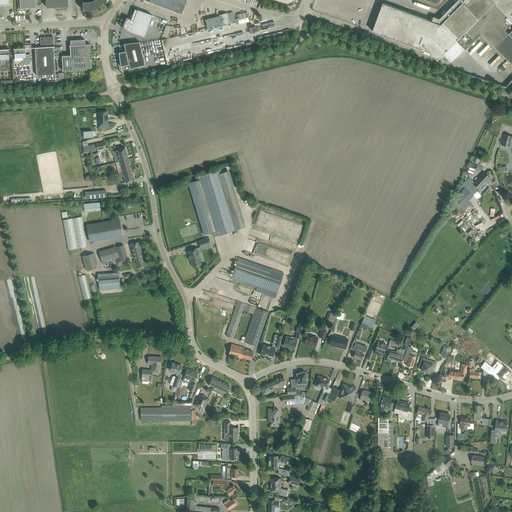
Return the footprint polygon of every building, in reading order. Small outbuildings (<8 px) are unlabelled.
[(36,8),(36,3),(35,0),(18,0),(19,10),(30,9),(30,8),(36,8)] [(45,0),(46,7),(57,6),(58,10),(61,9),(67,9),(66,0),(45,0)] [(103,0),(82,0),(83,10),(91,10),(91,8),(92,8),(93,8),(94,8),(93,8),(95,7),(96,7),(97,6),(98,5),(99,6),(98,5),(99,4),(100,3),(101,4),(101,3),(101,2),(102,0),(104,0),(103,0)] [(143,0),(182,14),(186,0),(143,0)] [(511,0),(458,0),(440,19),(434,16),(432,21),(383,3),(373,31),(430,52),(438,60),(443,54),(451,62),(465,49),(481,33),(504,56),(507,52),(511,57),(511,0)] [(126,17),(122,28),(144,36),(152,15),(137,10),(134,20),(131,19),(126,17)] [(238,14),(234,15),(236,25),(241,23),(239,14),(245,13),(247,21),(249,20),(247,12),(246,12),(246,10),(238,12),(238,14)] [(227,14),(219,16),(221,24),(229,23),(227,14)] [(166,24),(162,36),(167,38),(171,26),(166,24)] [(40,47),(35,47),(36,75),(55,74),(54,47),(55,46),(54,46),(53,36),(42,37),(42,39),(40,39),(40,47)] [(70,55),(90,54),(89,44),(90,44),(85,44),(85,39),(70,40),(71,45),(69,45),(69,46),(70,46),(70,55)] [(119,52),(119,55),(120,61),(121,66),(129,64),(129,68),(145,65),(140,42),(124,44),(125,51),(119,52)] [(121,44),(111,44),(111,54),(116,53),(116,51),(121,51),(121,44)] [(15,61),(23,61),(23,64),(30,63),(30,54),(25,54),(25,53),(26,53),(25,48),(14,49),(15,61)] [(0,52),(0,54),(0,59),(1,64),(4,64),(3,64),(5,59),(9,59),(9,60),(9,53),(8,54),(8,49),(9,49),(0,49),(0,52)] [(92,69),(91,61),(91,59),(90,59),(90,54),(70,55),(62,55),(63,71),(92,69)] [(107,111),(98,112),(99,128),(108,127),(107,111)] [(88,115),(79,116),(79,121),(82,121),(82,128),(88,128),(88,115)] [(97,150),(108,148),(107,142),(96,144),(97,150)] [(95,149),(94,144),(82,147),(83,153),(89,151),(89,150),(95,149)] [(125,148),(112,151),(115,162),(128,158),(125,148)] [(128,158),(115,162),(118,173),(122,172),(131,169),(128,158)] [(487,162),(483,159),(481,158),(478,163),(485,166),(487,162)] [(122,172),(118,173),(120,177),(124,176),(125,182),(134,180),(131,169),(122,172)] [(245,227),(227,171),(222,173),(220,169),(195,176),(197,180),(189,183),(205,235),(212,232),(214,236),(245,227)] [(463,192),(455,202),(461,207),(464,209),(470,203),(468,200),(479,189),(484,183),(486,181),(486,182),(490,185),(493,182),(489,178),(490,177),(484,172),(479,178),(475,182),(473,180),(469,183),(467,187),(463,192)] [(492,202),(490,199),(492,197),(489,193),(482,200),(487,206),(492,202)] [(119,219),(87,225),(90,241),(118,236),(117,230),(121,229),(119,219)] [(200,247),(211,244),(209,237),(198,241),(200,247)] [(130,244),(133,256),(142,254),(138,242),(130,244)] [(117,264),(123,263),(128,261),(124,244),(117,246),(99,252),(102,264),(113,261),(112,258),(120,256),(120,257),(116,259),(117,264)] [(193,267),(198,265),(201,264),(200,258),(197,248),(187,251),(190,259),(193,267)] [(94,253),(82,256),(86,270),(97,267),(96,265),(97,264),(94,253)] [(145,266),(142,254),(133,256),(134,259),(133,260),(136,268),(145,266)] [(283,273),(271,269),(238,257),(231,277),(257,286),(256,291),(275,298),(283,273)] [(301,264),(285,311),(291,313),(307,266),(301,264)] [(120,288),(119,276),(111,277),(110,273),(98,274),(99,290),(120,288)] [(78,276),(83,299),(91,297),(86,274),(78,276)] [(234,310),(226,336),(234,338),(243,311),(244,311),(253,314),(245,337),(243,342),(247,343),(254,345),(255,341),(258,342),(268,312),(258,308),(237,302),(234,310)] [(336,318),(342,320),(344,313),(337,311),(336,318)] [(329,312),(324,324),(330,326),(335,314),(329,312)] [(362,321),(360,326),(367,329),(369,324),(362,321)] [(307,335),(305,343),(309,344),(312,344),(311,345),(315,346),(316,341),(317,338),(307,335)] [(331,338),(330,343),(329,344),(337,347),(345,349),(346,344),(347,339),(332,335),(331,338)] [(285,341),(283,346),(287,347),(288,346),(290,347),(289,347),(294,349),(295,344),(296,340),(290,339),(291,337),(286,336),(285,341)] [(354,339),(350,349),(355,351),(353,357),(360,360),(362,353),(363,351),(365,351),(367,347),(355,343),(356,340),(354,339)] [(386,344),(382,343),(378,342),(376,349),(374,353),(382,356),(385,350),(386,344)] [(231,344),(228,355),(242,359),(243,357),(251,359),(253,352),(248,350),(249,350),(245,349),(245,348),(231,344)] [(273,356),(275,348),(263,345),(260,354),(266,356),(266,355),(273,356)] [(444,346),(441,355),(448,357),(451,348),(444,346)] [(389,350),(386,361),(390,362),(391,359),(397,361),(397,360),(401,361),(401,362),(403,357),(403,355),(405,351),(399,349),(398,353),(389,350)] [(410,355),(410,353),(406,352),(405,353),(404,358),(408,360),(406,365),(412,367),(414,362),(415,357),(410,355)] [(142,369),(142,370),(141,381),(152,382),(152,372),(160,373),(161,357),(154,356),(154,357),(152,357),(148,356),(147,364),(151,365),(151,370),(142,369)] [(433,361),(428,360),(422,358),(419,368),(422,369),(421,370),(430,373),(432,367),(435,368),(436,363),(433,362),(433,361)] [(481,361),(479,363),(482,365),(481,367),(484,369),(491,374),(492,374),(494,371),(491,369),(484,364),(484,363),(481,361)] [(177,388),(180,379),(182,374),(179,374),(182,366),(172,362),(169,371),(171,372),(176,374),(176,376),(172,385),(172,387),(177,388)] [(450,369),(449,376),(454,377),(454,376),(459,377),(459,376),(464,377),(465,371),(466,372),(466,371),(468,363),(463,363),(461,371),(450,369)] [(497,367),(494,372),(497,374),(498,374),(499,375),(504,379),(511,371),(507,368),(504,366),(503,365),(501,363),(497,367)] [(194,383),(197,372),(187,369),(183,381),(188,383),(189,380),(192,381),(188,390),(194,392),(197,384),(194,383)] [(471,369),(470,377),(479,378),(479,373),(479,372),(474,372),(475,369),(471,369)] [(306,383),(305,372),(304,372),(304,371),(303,371),(302,372),(301,372),(301,373),(297,373),(298,383),(295,383),(295,387),(303,387),(303,383),(306,383)] [(273,380),(277,388),(287,383),(283,375),(273,380)] [(226,393),(230,385),(212,376),(208,384),(215,388),(214,391),(218,393),(219,390),(226,393)] [(329,380),(326,379),(326,378),(324,377),(318,376),(316,382),(315,385),(324,388),(327,388),(329,380)] [(263,394),(277,388),(273,380),(259,386),(263,394)] [(356,388),(343,384),(339,397),(352,401),(351,403),(350,402),(347,412),(352,414),(358,394),(355,393),(356,388)] [(295,387),(287,388),(288,395),(296,395),(296,392),(295,387)] [(364,390),(364,391),(362,390),(361,394),(360,398),(371,402),(374,393),(364,390)] [(321,395),(317,403),(321,405),(324,406),(326,401),(329,394),(325,392),(323,396),(321,395)] [(282,402),(286,402),(286,404),(303,403),(303,397),(298,395),(282,396),(282,402)] [(208,400),(198,396),(194,405),(204,409),(206,403),(208,400)] [(381,400),(380,403),(390,406),(392,399),(386,397),(382,396),(381,399),(381,400)] [(396,405),(393,412),(405,416),(406,411),(407,411),(409,404),(397,400),(396,405)] [(312,401),(308,410),(317,414),(321,405),(317,403),(312,401)] [(474,416),(474,420),(483,420),(483,423),(483,424),(486,425),(487,419),(481,418),(482,412),(480,412),(480,405),(475,405),(475,410),(474,416)] [(417,417),(416,420),(420,422),(421,419),(426,421),(428,416),(430,417),(431,410),(419,407),(417,413),(416,417),(417,417)] [(141,408),(141,420),(191,420),(191,408),(141,408)] [(272,410),(272,409),(268,409),(268,421),(271,421),(271,426),(276,426),(279,426),(279,423),(279,419),(278,419),(278,409),(272,410)] [(447,426),(449,421),(450,414),(440,412),(438,422),(443,423),(443,425),(447,426)] [(393,423),(388,422),(388,417),(378,417),(378,448),(393,448),(393,423)] [(472,428),(473,429),(474,424),(470,423),(471,417),(468,417),(468,418),(461,417),(461,424),(460,428),(467,429),(467,425),(470,426),(472,428)] [(308,432),(311,419),(305,418),(302,431),(308,432)] [(500,433),(500,429),(507,430),(508,421),(496,420),(496,425),(495,432),(490,431),(489,442),(495,443),(497,432),(500,433)] [(230,421),(224,421),(224,432),(228,432),(228,441),(237,441),(237,433),(238,433),(238,428),(230,428),(230,421)] [(238,454),(238,449),(233,449),(230,449),(229,449),(229,450),(226,450),(226,458),(229,458),(229,459),(235,459),(236,459),(238,459),(238,454)] [(278,472),(283,474),(289,475),(291,474),(291,471),(278,467),(278,460),(285,463),(287,460),(287,457),(281,455),(279,458),(273,456),(269,457),(269,467),(274,469),(276,468),(278,471),(278,472)] [(450,455),(443,461),(447,467),(454,461),(450,455)] [(473,455),(472,462),(484,464),(485,457),(473,455)] [(231,466),(227,466),(227,477),(231,477),(231,476),(238,476),(238,468),(231,468),(231,466)] [(289,476),(288,482),(298,485),(299,479),(289,476)] [(280,488),(280,478),(277,478),(272,478),(270,478),(270,480),(270,491),(275,491),(275,494),(280,495),(288,497),(289,490),(280,488)] [(223,486),(220,486),(225,493),(227,492),(229,495),(237,490),(233,484),(229,487),(228,486),(225,481),(223,481),(223,486)] [(219,511),(220,508),(193,505),(194,497),(187,497),(186,509),(193,510),(211,511),(219,511)] [(229,499),(224,503),(229,510),(237,504),(233,499),(230,501),(229,499)] [(269,501),(268,511),(273,511),(274,506),(278,507),(278,501),(274,501),(269,501)]
